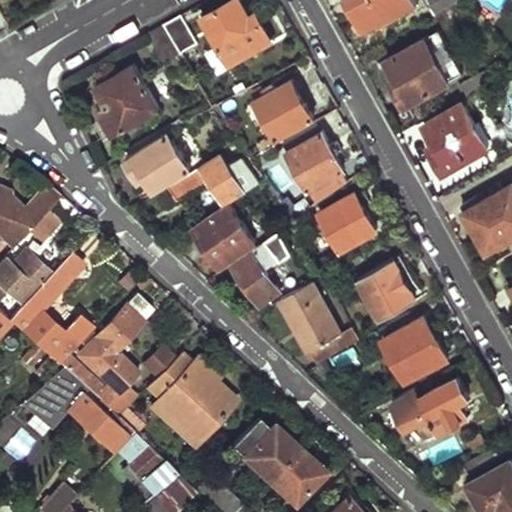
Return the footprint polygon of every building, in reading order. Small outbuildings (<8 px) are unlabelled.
[(242,0),(229,0),(204,15),(232,63),(273,39),(257,11),(251,15),(242,0)] [(415,0),(348,0),(363,28),(383,17),(385,21),(417,3),(415,0)] [(428,0),(435,12),(456,0),(428,0)] [(164,22),(182,52),(199,42),(182,13),(164,22)] [(148,32),(164,62),(182,52),(164,22),(148,32)] [(440,26),(383,60),(407,102),(466,70),(440,26)] [(135,61),(97,83),(111,109),(104,113),(114,132),(161,106),(135,61)] [(485,69),(459,83),(465,93),(490,79),(485,69)] [(290,70),(263,84),(266,90),(257,95),(278,134),(314,114),(290,70)] [(463,99),(425,121),(438,146),(431,150),(443,171),(488,145),(463,99)] [(324,129),(289,148),(310,187),(345,168),(324,129)] [(170,131),(128,156),(148,192),(191,166),(170,131)] [(222,152),(170,185),(177,199),(212,177),(216,182),(212,184),(219,195),(223,193),(227,199),(258,179),(240,151),(227,160),(222,152)] [(487,188),(462,202),(487,247),(511,233),(511,180),(489,194),(487,188)] [(62,195),(48,183),(22,211),(4,230),(17,242),(29,229),(49,209),(62,195)] [(8,188),(0,184),(0,226),(1,227),(4,230),(22,211),(7,197),(8,188)] [(357,189),(321,209),(344,249),(378,228),(357,189)] [(230,202),(199,223),(202,228),(198,231),(205,240),(210,237),(225,260),(256,239),(230,202)] [(62,219),(49,209),(29,229),(43,240),(62,219)] [(262,242),(233,263),(261,303),(281,288),(262,262),(272,256),(262,242)] [(84,262),(70,250),(8,317),(9,319),(49,353),(59,361),(68,352),(93,326),(80,313),(65,331),(39,310),(84,262)] [(16,267),(4,256),(0,260),(0,286),(2,285),(17,299),(33,284),(35,287),(49,272),(30,254),(16,267)] [(394,257),(360,276),(382,318),(417,298),(394,257)] [(280,296),(298,330),(302,327),(321,360),(361,338),(352,324),(341,331),(312,278),(280,296)] [(103,385),(68,352),(59,361),(70,370),(91,389),(118,413),(136,395),(124,383),(138,370),(116,349),(152,307),(136,292),(79,351),(109,379),(103,385)] [(0,328),(9,319),(8,317),(0,309),(0,328)] [(425,312),(388,333),(411,375),(449,354),(425,312)] [(191,360),(181,350),(147,384),(159,395),(156,398),(200,439),(224,413),(219,408),(232,393),(215,378),(194,358),(191,360)] [(59,361),(49,353),(36,368),(46,377),(59,361)] [(219,373),(198,354),(194,358),(215,378),(219,373)] [(66,372),(61,367),(60,367),(25,397),(54,421),(67,407),(72,411),(113,448),(129,431),(90,396),(91,393),(66,372)] [(416,385),(395,396),(399,404),(397,405),(408,424),(418,419),(426,435),(439,428),(440,430),(469,415),(460,399),(470,394),(459,373),(435,386),(430,377),(420,382),(425,391),(421,394),(416,385)] [(219,408),(224,413),(238,399),(232,393),(219,408)] [(200,439),(156,398),(151,404),(195,444),(200,439)] [(260,413),(234,439),(244,449),(270,475),(301,443),(287,430),(283,434),(270,422),(260,413)] [(274,418),(270,422),(283,434),(287,430),(274,418)] [(165,457),(134,429),(114,450),(142,477),(165,457)] [(436,462),(461,450),(455,438),(430,450),(436,462)] [(326,469),(301,443),(270,475),(296,500),(326,469)] [(493,447),(468,460),(473,471),(498,457),(493,447)] [(511,511),(511,456),(465,482),(475,502),(480,499),(486,511),(499,504),(502,511),(511,511)] [(192,483),(165,457),(142,477),(151,486),(136,501),(146,511),(174,511),(198,488),(192,483)] [(221,474),(210,464),(192,483),(198,488),(225,511),(233,511),(241,504),(214,480),(221,474)] [(64,480),(58,486),(71,498),(77,492),(64,480)] [(58,486),(39,506),(45,511),(58,511),(68,501),(71,498),(58,486)] [(372,511),(347,491),(326,511),(372,511)] [(77,511),(68,501),(58,511),(77,511)]
